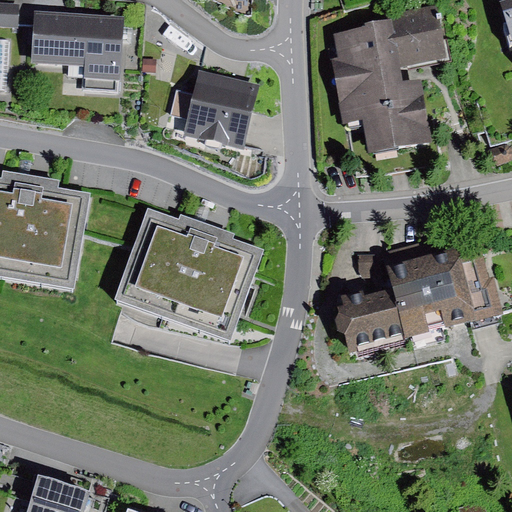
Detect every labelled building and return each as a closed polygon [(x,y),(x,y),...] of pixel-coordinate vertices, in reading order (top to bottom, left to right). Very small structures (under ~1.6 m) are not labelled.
[(511,0),(507,0),(503,1),(510,27),(507,28),(511,45),(511,44),(511,0)] [(20,5),(0,3),(0,28),(18,29),(20,5)] [(365,29),(334,35),(339,60),(332,62),(344,123),(364,119),(371,154),(429,143),(419,87),(400,91),(396,71),(448,61),(437,6),(389,16),(389,20),(364,25),(365,29)] [(124,18),(35,12),(31,64),(85,68),(83,89),(118,92),(124,18)] [(157,60),(144,59),(143,73),(155,74),(157,60)] [(194,94),(177,90),(171,117),(188,121),(184,137),(244,151),(259,86),(199,72),(194,94)] [(506,145),(488,151),(493,168),(511,162),(511,160),(511,149),(510,148),(506,145)] [(5,179),(0,178),(0,274),(78,285),(91,195),(59,190),(61,182),(37,178),(6,174),(5,179)] [(179,220),(148,209),(114,300),(231,343),(265,252),(234,241),(236,235),(213,227),(181,215),(179,220)] [(395,291),(331,307),(345,356),(406,343),(406,340),(504,315),(495,279),(490,279),(481,244),(425,259),(422,245),(385,253),(395,291)] [(85,511),(91,493),(39,477),(27,511),(85,511)]
